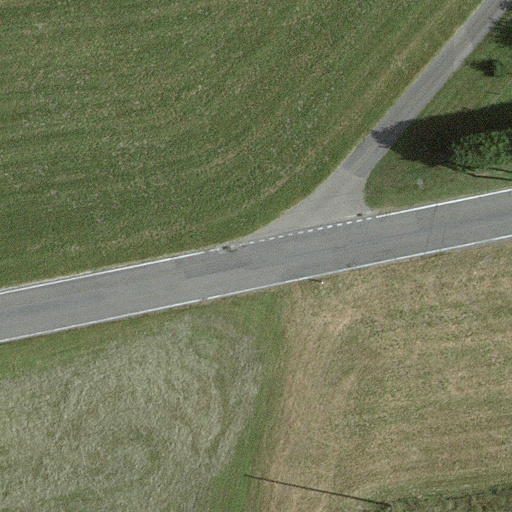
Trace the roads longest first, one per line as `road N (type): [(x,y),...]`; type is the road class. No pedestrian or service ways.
road 1 (tertiary): [(511,220),(0,324)]
road 2 (track): [(504,0),(276,268)]
